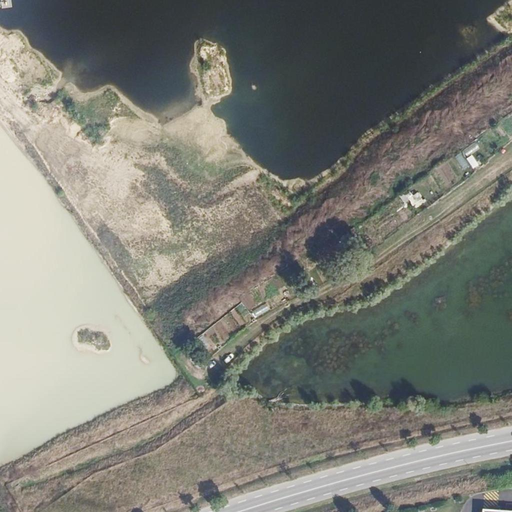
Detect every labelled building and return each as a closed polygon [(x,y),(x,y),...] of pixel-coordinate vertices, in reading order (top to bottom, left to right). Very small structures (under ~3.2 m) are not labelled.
[(469,157),(480,147),(475,142),(464,151),(469,157)] [(466,172),(471,168),(461,153),(455,157),(466,172)] [(473,169),(480,165),(475,154),(468,158),(473,169)] [(401,197),(405,203),(413,198),(409,192),(401,197)] [(420,193),(410,198),(415,208),(425,202),(420,193)]
